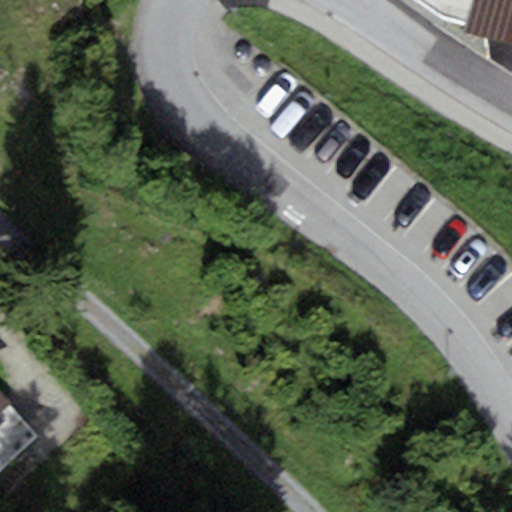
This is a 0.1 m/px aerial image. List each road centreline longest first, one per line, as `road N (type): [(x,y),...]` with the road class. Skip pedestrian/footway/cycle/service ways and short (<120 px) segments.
road 1 (residential): [(182,0),(182,69),(209,123),(411,288),(459,339),(511,423)]
road 2 (residential): [(511,104),(355,0)]
